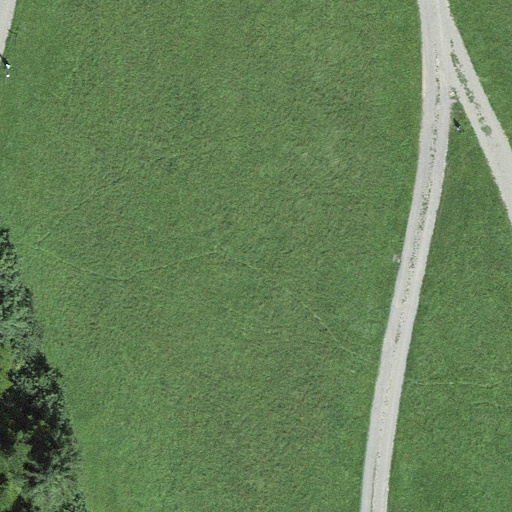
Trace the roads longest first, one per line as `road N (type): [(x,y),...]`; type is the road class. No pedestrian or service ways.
road 1 (track): [(376,511),(389,392),(436,148),(446,40),(435,0)]
road 2 (track): [(511,196),(446,40)]
